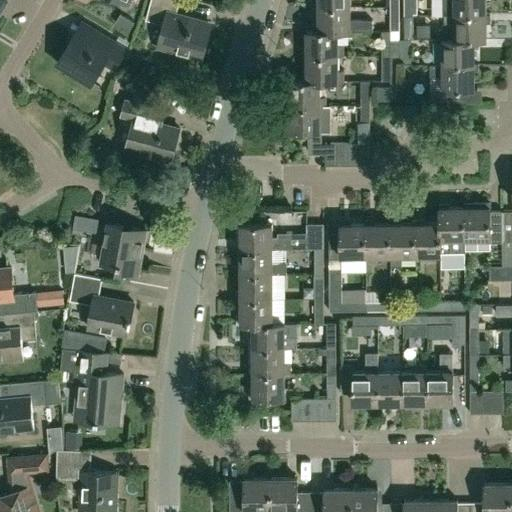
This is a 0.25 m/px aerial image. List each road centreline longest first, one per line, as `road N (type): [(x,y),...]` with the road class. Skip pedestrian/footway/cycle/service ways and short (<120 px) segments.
road 1 (residential): [(171,448),(511,443)]
road 2 (residential): [(213,176),(396,177),(417,150),(478,145),(511,131)]
road 3 (residential): [(171,448),(205,203)]
road 4 (residential): [(213,176),(264,0)]
road 5 (residential): [(205,203),(60,178)]
